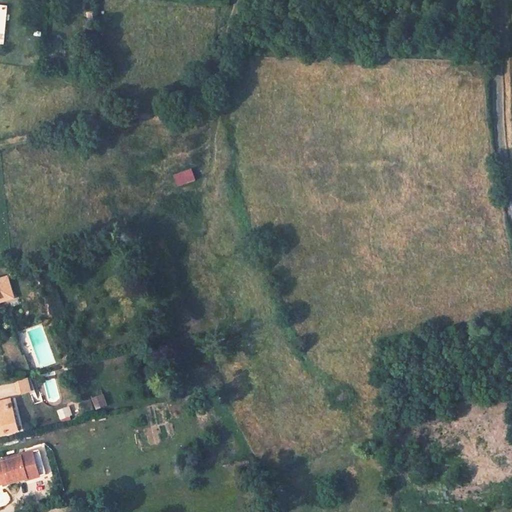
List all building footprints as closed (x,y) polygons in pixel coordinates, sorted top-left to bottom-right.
[(0,43),(5,44),(10,5),(0,4),(0,43)] [(175,172),(178,185),(196,182),(194,169),(175,172)] [(0,302),(12,299),(7,283),(0,284),(0,302)] [(51,401),(62,399),(57,378),(46,380),(51,401)] [(46,414),(34,382),(22,387),(33,417),(46,414)] [(93,397),(97,410),(110,405),(105,393),(93,397)] [(18,432),(10,403),(0,405),(0,431),(1,437),(18,432)] [(39,434),(36,422),(28,424),(31,436),(39,434)] [(20,457),(3,461),(3,463),(0,463),(0,483),(7,481),(8,486),(26,481),(26,483),(46,478),(40,453),(20,458),(20,457)]
